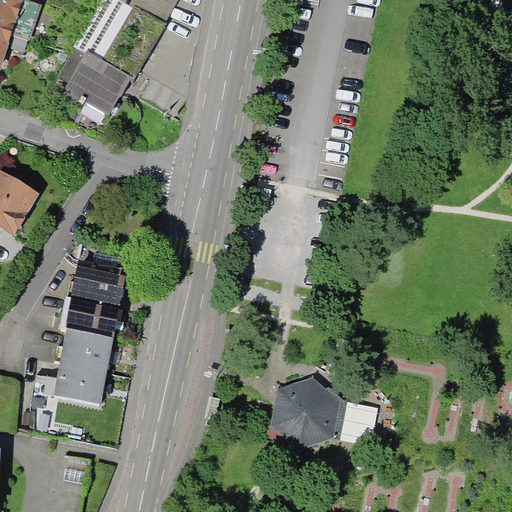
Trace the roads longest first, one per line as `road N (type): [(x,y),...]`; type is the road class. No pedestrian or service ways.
road 1 (tertiary): [(201,188),(137,511)]
road 2 (residential): [(201,188),(0,119)]
road 3 (tertiary): [(238,0),(201,188)]
